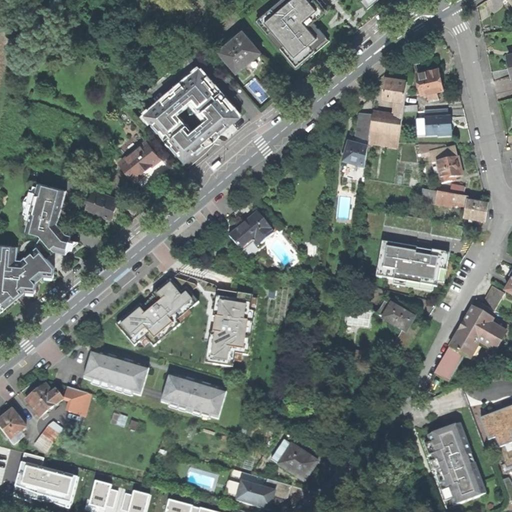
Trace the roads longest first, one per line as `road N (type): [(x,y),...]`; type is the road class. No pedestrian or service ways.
road 1 (secondary): [(0,367),(389,42),(448,4)]
road 2 (residential): [(305,511),(401,419),(511,207)]
road 3 (residential): [(511,201),(495,179),(465,40),(448,4)]
